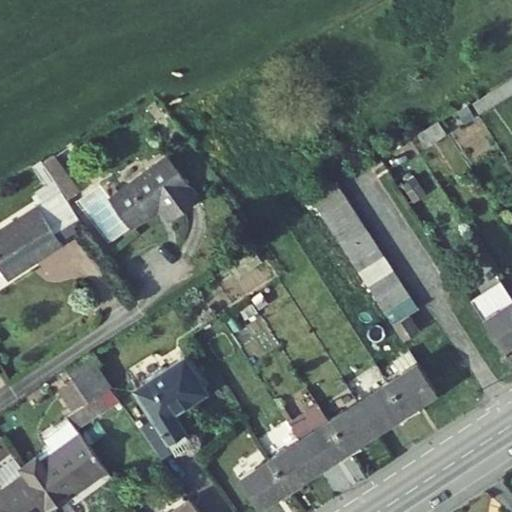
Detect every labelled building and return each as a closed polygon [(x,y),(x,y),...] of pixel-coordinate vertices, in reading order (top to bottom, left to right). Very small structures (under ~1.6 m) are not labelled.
[(173,161),(115,203),(137,233),(167,211),(175,223),(204,202),(173,161)] [(335,181),(310,197),(317,207),(342,191),(335,181)] [(65,191),(0,236),(0,284),(11,277),(15,283),(69,246),(61,235),(84,219),(65,191)] [(342,191),(317,207),(325,221),(351,204),(342,191)] [(359,217),(351,204),(325,221),(333,233),(359,217)] [(366,229),(359,217),(333,233),(341,245),(366,229)] [(374,241),(366,229),(341,245),(349,258),(374,241)] [(383,254),(374,241),(349,258),(357,271),(383,254)] [(391,267),(383,254),(357,271),(366,284),(391,267)] [(399,279),(391,267),(366,284),(373,296),(399,279)] [(407,292),(399,279),(373,296),(382,309),(407,292)] [(511,297),(504,285),(474,304),(505,351),(511,346),(511,297)] [(415,304),(407,292),(382,309),(389,320),(415,304)] [(418,308),(415,304),(389,320),(402,340),(417,331),(407,315),(418,308)] [(96,352),(75,366),(87,383),(98,401),(107,394),(118,387),(96,352)] [(388,385),(411,420),(421,414),(417,408),(437,395),(410,353),(394,363),(402,376),(388,385)] [(185,361),(137,394),(178,455),(196,442),(177,413),(207,393),(185,361)] [(87,383),(72,393),(83,410),(98,401),(87,383)] [(402,426),(411,420),(388,385),(359,404),(378,433),(398,420),(402,426)] [(107,394),(98,401),(83,410),(75,415),(80,422),(85,429),(117,408),(107,394)] [(358,446),(378,433),(359,404),(328,423),(351,459),(362,451),(358,446)] [(61,511),(116,476),(85,429),(80,422),(57,437),(64,447),(31,469),(37,477),(59,511),(61,511)] [(341,465),(351,459),(328,423),(299,443),(318,472),(338,459),(341,465)] [(298,485),(318,472),(299,443),(270,461),(293,496),(302,490),(298,485)] [(283,502),(293,496),(270,461),(240,480),(259,510),(279,497),(283,502)] [(0,511),(59,511),(37,477),(0,501),(0,511)] [(201,511),(193,501),(176,511),(201,511)]
